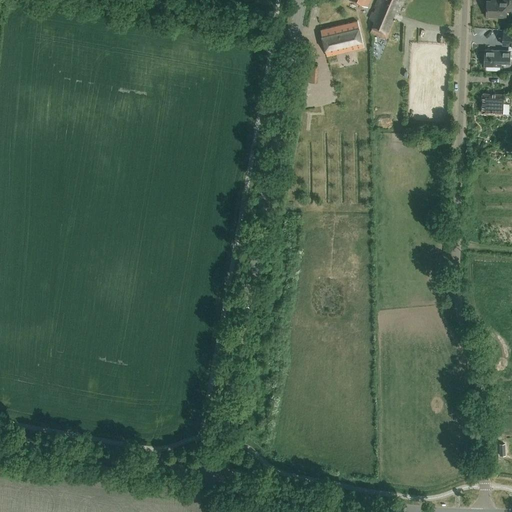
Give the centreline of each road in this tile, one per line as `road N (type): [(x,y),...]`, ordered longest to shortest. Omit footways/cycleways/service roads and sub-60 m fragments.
road 1 (tertiary): [(214,477),(300,0)]
road 2 (residential): [(457,246),(458,304),(479,370),(484,511)]
road 3 (residential): [(457,246),(465,0)]
road 4 (tertiary): [(214,477),(0,440)]
road 5 (tertiary): [(425,511),(214,477)]
